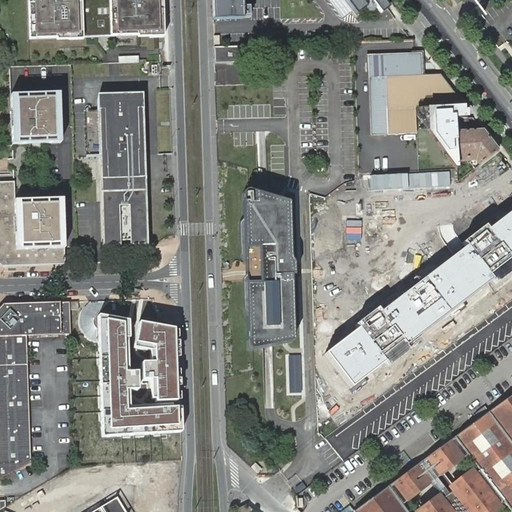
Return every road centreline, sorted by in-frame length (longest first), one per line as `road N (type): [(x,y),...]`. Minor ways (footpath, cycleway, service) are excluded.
road 1 (residential): [(220,473),(202,0)]
road 2 (residential): [(176,0),(185,279)]
road 3 (residential): [(185,279),(188,511)]
road 4 (residential): [(185,279),(0,285)]
road 5 (unknown): [(312,406),(383,367),(389,353),(318,353),(310,365)]
road 6 (secondary): [(511,117),(421,0)]
